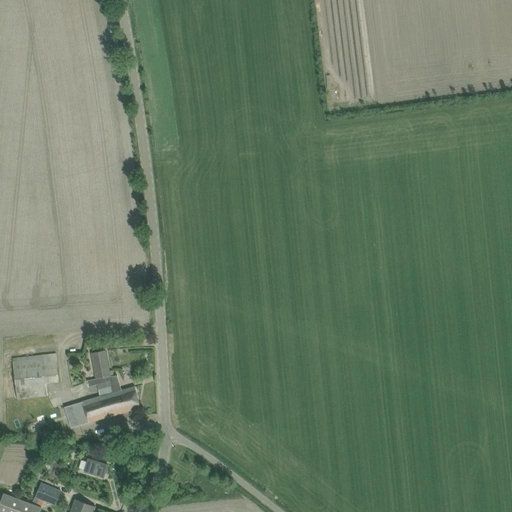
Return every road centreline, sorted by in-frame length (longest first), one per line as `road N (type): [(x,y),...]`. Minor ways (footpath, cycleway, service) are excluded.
road 1 (unclassified): [(168,437),(156,262),(121,0)]
road 2 (unclassified): [(277,511),(204,454),(168,437)]
